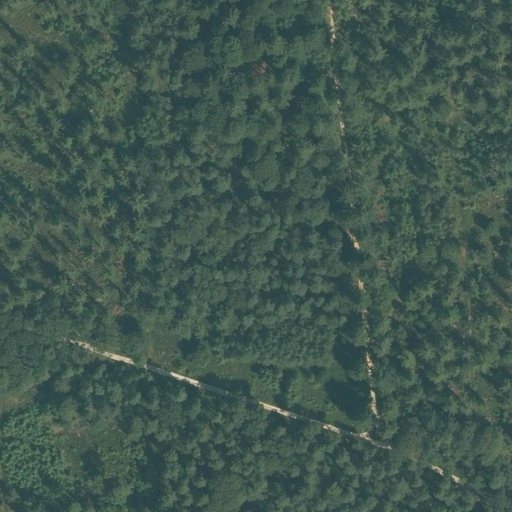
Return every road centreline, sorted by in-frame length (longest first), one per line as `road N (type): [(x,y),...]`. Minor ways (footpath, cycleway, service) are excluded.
road 1 (track): [(326,0),(382,446)]
road 2 (track): [(218,391),(0,318)]
road 3 (track): [(147,367),(141,149)]
road 4 (track): [(382,446),(218,391)]
road 5 (track): [(382,446),(511,510)]
road 6 (track): [(218,391),(218,511)]
